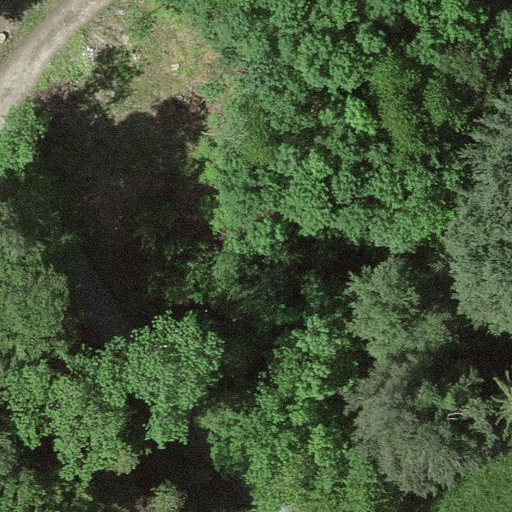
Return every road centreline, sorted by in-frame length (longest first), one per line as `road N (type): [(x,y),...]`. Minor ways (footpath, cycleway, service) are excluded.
road 1 (unclassified): [(0,169),(122,354),(284,511)]
road 2 (track): [(112,0),(0,104)]
